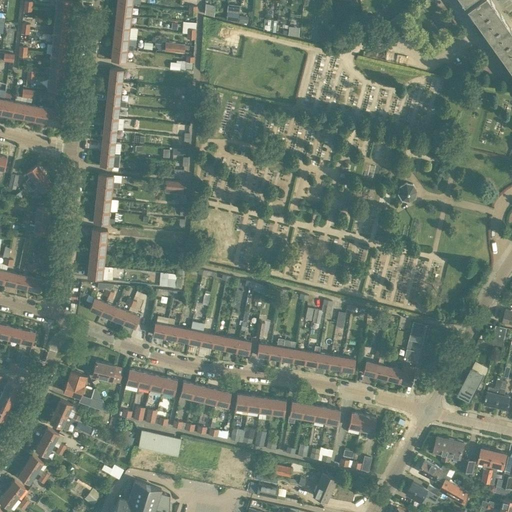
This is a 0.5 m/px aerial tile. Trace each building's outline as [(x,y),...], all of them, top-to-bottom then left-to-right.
[(55,0),(55,8),(70,10),(70,0),(55,0)] [(511,30),(490,0),(473,0),(466,5),(467,7),(469,5),(511,64),(511,30)] [(117,2),(115,13),(130,15),(132,3),(117,2)] [(215,6),(205,3),(204,13),(214,16),(215,6)] [(69,21),(70,10),(55,8),(54,19),(69,21)] [(227,10),(226,18),(238,20),(239,12),(227,10)] [(130,15),(115,13),(114,24),(129,26),(130,15)] [(377,29),(382,37),(392,30),(397,37),(405,31),(395,16),(377,29)] [(67,32),(69,21),(54,19),(53,31),(67,32)] [(183,21),(182,32),(187,32),(196,33),(196,28),(196,22),(187,21),(183,21)] [(113,36),(128,37),(129,26),(114,24),(113,36)] [(66,44),(67,32),(53,31),(51,42),(66,44)] [(128,37),(113,36),(112,47),(127,49),(134,50),(134,45),(135,45),(136,38),(128,37)] [(165,41),(164,50),(184,52),(185,43),(165,41)] [(65,55),(66,44),(51,42),(50,54),(65,55)] [(125,60),(127,49),(112,47),(111,59),(125,60)] [(64,67),(65,55),(50,54),(49,65),(64,67)] [(191,68),(192,61),(185,61),(181,61),(180,62),(170,61),(170,68),(180,69),(185,69),(185,68),(191,68)] [(63,78),(64,67),(49,65),(48,76),(63,78)] [(110,67),(108,79),(121,81),(122,68),(110,67)] [(61,90),(63,78),(48,76),(46,88),(61,90)] [(121,81),(108,79),(107,91),(120,93),(121,81)] [(107,91),(106,103),(118,105),(126,106),(126,101),(119,100),(120,93),(107,91)] [(3,98),(0,113),(11,115),(14,100),(3,98)] [(25,103),(14,100),(11,115),(22,117),(25,103)] [(37,105),(25,103),(22,117),(34,120),(37,105)] [(118,105),(106,103),(104,116),(117,117),(118,105)] [(48,107),(37,105),(34,120),(45,122),(48,107)] [(59,110),(48,107),(45,122),(56,124),(59,110)] [(104,116),(103,128),(116,129),(117,117),(104,116)] [(102,140),(114,141),(116,129),(103,128),(102,140)] [(102,140),(100,152),(113,153),(114,141),(102,140)] [(113,153),(100,152),(99,164),(117,166),(119,154),(113,153)] [(24,187),(44,172),(37,163),(27,170),(31,176),(26,180),(26,181),(22,184),(24,187)] [(33,189),(37,185),(41,190),(52,182),(44,172),(24,187),(27,191),(32,188),(33,189)] [(98,172),(97,184),(112,186),(120,187),(120,182),(112,181),(113,174),(98,172)] [(18,174),(12,173),(9,186),(15,188),(18,174)] [(175,193),(183,193),(184,181),(166,179),(165,192),(175,193)] [(412,182),(405,180),(399,184),(399,185),(396,184),(395,190),(397,190),(397,191),(401,197),(408,199),(414,195),(416,188),(412,182)] [(112,186),(97,184),(95,196),(111,198),(112,186)] [(174,202),(180,203),(186,203),(186,194),(183,193),(175,193),(174,202)] [(95,196),(94,208),(109,210),(111,198),(95,196)] [(35,218),(48,219),(49,206),(36,205),(36,212),(29,211),(29,213),(23,212),(23,217),(29,218),(35,218)] [(108,217),(109,210),(94,208),(93,221),(115,223),(115,220),(123,221),(124,213),(115,212),(114,218),(108,217)] [(47,232),(48,219),(35,218),(29,218),(23,217),(22,222),(35,223),(34,230),(47,232)] [(92,227),(91,240),(106,241),(107,229),(92,227)] [(106,241),(91,240),(89,252),(104,253),(106,241)] [(104,253),(89,252),(88,264),(103,265),(104,253)] [(103,265),(88,264),(87,276),(102,278),(103,265)] [(0,281),(7,283),(10,270),(0,268),(0,281)] [(25,274),(10,270),(7,283),(22,287),(25,274)] [(160,271),(159,284),(175,286),(181,286),(182,273),(176,273),(160,271)] [(25,274),(22,287),(38,291),(41,278),(25,274)] [(98,282),(97,288),(106,289),(104,294),(108,296),(110,290),(112,283),(98,282)] [(89,308),(100,313),(105,301),(93,297),(89,308)] [(116,306),(105,301),(100,313),(111,318),(116,306)] [(111,318),(123,322),(128,310),(116,306),(111,318)] [(313,307),(307,306),(305,318),(311,319),(313,307)] [(322,309),(314,307),(312,321),(319,322),(322,309)] [(511,323),(511,310),(505,308),(501,321),(511,323)] [(139,315),(128,310),(123,322),(134,327),(139,315)] [(345,311),(338,310),(336,325),(343,326),(345,311)] [(167,323),(168,316),(157,314),(156,321),(154,321),(152,333),(164,336),(167,323)] [(176,338),(179,326),(173,325),(175,318),(168,316),(167,323),(164,336),(176,338)] [(205,328),(206,322),(194,320),(193,326),(205,328)] [(265,321),(258,320),(255,335),(262,336),(265,321)] [(426,323),(412,320),(410,330),(424,333),(426,323)] [(11,325),(0,322),(0,335),(8,337),(11,325)] [(493,336),(504,339),(506,327),(496,324),(493,336)] [(8,337),(19,340),(23,328),(11,325),(8,337)] [(176,338),(188,340),(191,328),(179,326),(176,338)] [(35,331),(23,328),(19,340),(32,343),(35,331)] [(203,331),(191,328),(188,340),(200,343),(203,331)] [(200,343),(212,345),(215,333),(203,331),(200,343)] [(226,335),(215,333),(212,345),(224,347),(226,335)] [(224,347),(236,350),(238,338),(226,335),(224,347)] [(504,339),(493,336),(488,335),(487,342),(502,345),(504,339)] [(277,344),(271,343),(269,356),(280,358),(283,346),(284,338),(278,337),(277,344)] [(251,340),(238,338),(236,350),(248,352),(251,340)] [(269,356),(271,343),(258,341),(256,354),(269,356)] [(314,351),(307,350),(304,362),(316,364),(319,352),(320,345),(315,344),(314,351)] [(295,347),(283,346),(280,358),(292,360),(295,347)] [(307,350),(295,347),(292,360),(304,362),(307,350)] [(398,380),(410,383),(414,367),(408,366),(410,357),(411,358),(413,348),(407,347),(406,352),(405,356),(404,356),(402,362),(401,368),(398,380)] [(330,354),(319,352),(316,364),(328,366),(330,354)] [(15,362),(14,369),(19,369),(19,366),(25,367),(29,356),(22,354),(20,362),(19,362),(15,362)] [(342,356),(330,354),(328,366),(340,368),(342,356)] [(355,358),(342,356),(340,368),(353,370),(355,358)] [(114,364),(95,359),(91,374),(119,381),(123,366),(114,364)] [(362,372),(374,375),(377,362),(365,359),(362,372)] [(389,365),(377,362),(374,375),(386,377),(389,365)] [(401,368),(389,365),(386,377),(398,380),(401,368)] [(125,382),(137,385),(141,370),(129,367),(125,382)] [(482,372),(472,367),(469,374),(470,374),(460,394),(469,398),(482,372)] [(67,378),(84,384),(84,383),(87,374),(70,369),(67,378)] [(137,385),(149,388),(153,373),(141,370),(137,385)] [(149,388),(161,390),(165,375),(153,373),(149,388)] [(177,378),(165,375),(161,390),(173,393),(177,378)] [(495,405),(502,379),(501,379),(501,376),(498,375),(495,387),(488,386),(487,390),(486,390),(483,402),(495,405)] [(81,395),(84,384),(67,378),(63,390),(80,396),(79,402),(89,405),(88,405),(108,411),(103,401),(91,397),(91,398),(81,395)] [(6,384),(3,391),(14,396),(20,385),(8,379),(6,384)] [(507,380),(502,379),(495,405),(507,407),(510,395),(504,394),(507,380)] [(179,394),(191,397),(195,383),(183,380),(179,394)] [(110,388),(119,391),(121,384),(112,381),(110,388)] [(191,397),(203,400),(207,385),(195,383),(191,397)] [(203,400),(215,403),(218,388),(207,385),(203,400)] [(218,388),(215,403),(227,406),(230,391),(218,388)] [(0,403),(9,408),(14,396),(3,391),(0,395),(0,403)] [(235,407),(247,409),(249,394),(237,392),(235,407)] [(261,395),(249,394),(247,409),(259,410),(261,395)] [(271,418),(272,412),(271,412),(273,397),(261,395),(259,410),(266,411),(265,417),(271,418)] [(285,399),(273,397),(271,412),(272,412),(283,413),(285,399)] [(60,398),(55,409),(67,415),(72,417),(83,422),(85,417),(69,410),(73,403),(60,398)] [(295,415),(301,416),(304,402),(291,399),(287,420),(294,421),(295,415)] [(301,416),(313,419),(316,404),(304,402),(301,416)] [(0,403),(0,417),(3,419),(9,408),(0,403)] [(313,419),(325,421),(328,406),(316,404),(313,419)] [(145,407),(136,405),(133,417),(143,419),(145,407)] [(340,408),(328,406),(325,421),(337,423),(340,408)] [(122,415),(131,416),(132,410),(123,408),(122,415)] [(148,408),(146,420),(154,422),(157,410),(148,408)] [(91,426),(83,422),(72,417),(67,415),(55,409),(49,421),(62,427),(67,429),(71,422),(76,424),(75,426),(88,433),(91,426)] [(110,412),(99,409),(97,414),(102,415),(103,417),(101,422),(106,423),(110,412)] [(348,425),(360,428),(363,414),(351,411),(348,425)] [(363,414),(360,428),(367,430),(366,436),(371,437),(375,417),(363,414)] [(167,424),(168,418),(159,416),(158,422),(167,424)] [(176,420),(174,419),(172,425),(181,427),(183,421),(176,420)] [(185,428),(193,430),(195,423),(186,422),(185,428)] [(196,430),(205,432),(206,426),(198,424),(196,430)] [(255,428),(245,426),(242,441),(251,443),(255,428)] [(47,427),(41,438),(53,444),(59,433),(47,427)] [(209,433),(217,435),(219,428),(210,427),(209,433)] [(266,431),(257,429),(254,444),(263,446),(266,431)] [(180,438),(141,430),(138,445),(177,453),(180,438)] [(277,439),(268,436),(266,446),(275,449),(276,444),(276,443),(277,439)] [(463,443),(436,436),(433,451),(443,453),(441,459),(447,461),(449,454),(460,457),(463,443)] [(46,455),(53,444),(41,438),(35,449),(46,455)] [(58,446),(58,447),(64,450),(66,445),(60,442),(58,446)] [(309,444),(300,442),(297,454),(306,456),(309,444)] [(481,480),(486,481),(493,450),(480,447),(477,460),(486,462),(481,480)] [(354,451),(344,448),(343,455),(353,457),(354,451)] [(505,453),(493,450),(486,481),(492,483),(495,470),(500,471),(505,453)] [(32,453),(25,464),(36,472),(43,461),(32,453)] [(352,460),(351,466),(368,470),(371,456),(364,454),(362,462),(352,460)] [(287,459),(277,457),(276,464),(275,464),(274,472),(289,475),(291,467),(286,466),(287,459)] [(340,457),(338,463),(351,466),(352,460),(340,457)] [(475,460),(463,457),(460,469),(472,472),(475,460)] [(443,481),(439,489),(442,491),(442,490),(466,503),(469,490),(470,488),(463,484),(462,486),(450,479),(451,477),(447,474),(450,467),(443,463),(441,467),(424,458),(419,469),(436,478),(436,477),(443,481)] [(125,468),(115,463),(113,466),(106,462),(103,467),(120,477),(125,468)] [(511,487),(511,463),(510,470),(506,469),(502,485),(511,487)] [(36,472),(25,464),(18,475),(29,482),(36,472)] [(320,476),(317,482),(331,488),(336,477),(318,469),(316,474),(320,476)] [(55,478),(44,470),(41,474),(46,478),(52,482),(55,478)] [(46,478),(41,474),(38,479),(43,483),(46,478)] [(226,485),(238,487),(240,478),(228,476),(226,485)] [(6,489),(17,497),(25,487),(14,479),(6,489)] [(161,488),(134,479),(128,498),(118,495),(112,511),(170,511),(168,511),(169,494),(160,491),(161,488)] [(439,489),(433,486),(430,492),(427,490),(427,489),(413,481),(406,492),(421,501),(423,496),(429,498),(436,501),(442,491),(439,489)] [(278,486),(258,482),(256,493),(276,497),(278,486)] [(326,500),(331,488),(317,482),(316,484),(311,482),(307,482),(304,487),(310,490),(309,492),(312,493),(312,494),(326,500)] [(510,488),(496,485),(495,491),(509,494),(510,488)] [(95,503),(103,493),(94,486),(86,496),(95,503)] [(17,497),(6,489),(0,496),(0,500),(9,507),(17,497)] [(24,496),(21,501),(26,505),(30,501),(24,496)] [(483,499),(482,504),(511,511),(511,498),(505,497),(504,503),(489,499),(489,501),(483,499)] [(252,498),(250,506),(257,507),(259,500),(252,498)] [(21,501),(18,505),(23,509),(26,505),(21,501)]
